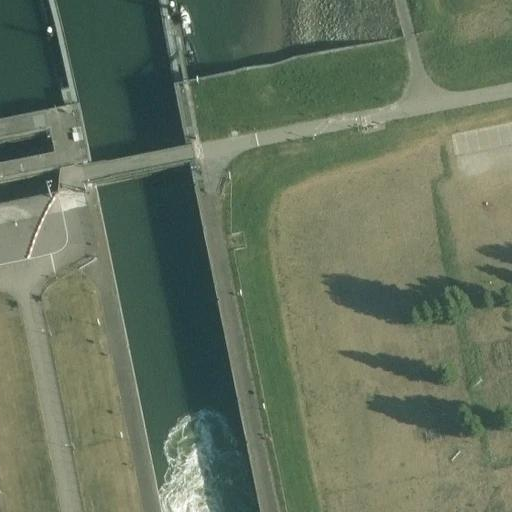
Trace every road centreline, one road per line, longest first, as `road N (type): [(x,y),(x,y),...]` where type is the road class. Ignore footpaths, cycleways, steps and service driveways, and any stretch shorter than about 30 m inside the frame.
road 1 (unclassified): [(272,511),(208,192),(215,150)]
road 2 (unclassified): [(215,150),(511,91)]
road 3 (unclassified): [(74,511),(27,279)]
road 4 (unclassified): [(77,199),(83,179),(215,150)]
